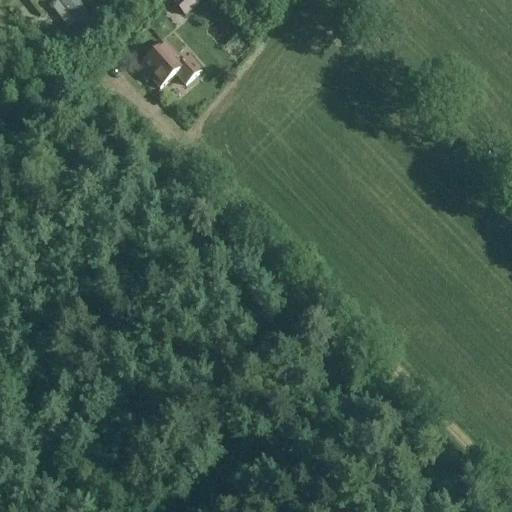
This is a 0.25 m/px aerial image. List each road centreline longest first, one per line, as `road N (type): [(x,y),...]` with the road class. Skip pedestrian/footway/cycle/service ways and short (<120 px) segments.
road 1 (track): [(0,93),(108,86),(129,94),(511,495)]
road 2 (track): [(387,364),(212,511)]
road 3 (track): [(184,150),(312,0)]
